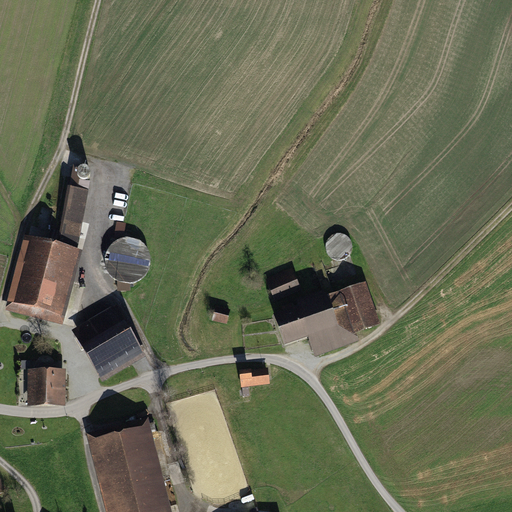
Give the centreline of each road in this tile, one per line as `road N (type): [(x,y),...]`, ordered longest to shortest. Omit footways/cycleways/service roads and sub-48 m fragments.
road 1 (unclassified): [(400,511),(327,395),(306,371),(280,359),(243,356),(149,374),(78,407),(0,408)]
road 2 (track): [(97,0),(59,151),(20,228),(0,292)]
road 3 (track): [(511,202),(378,334),(306,371)]
